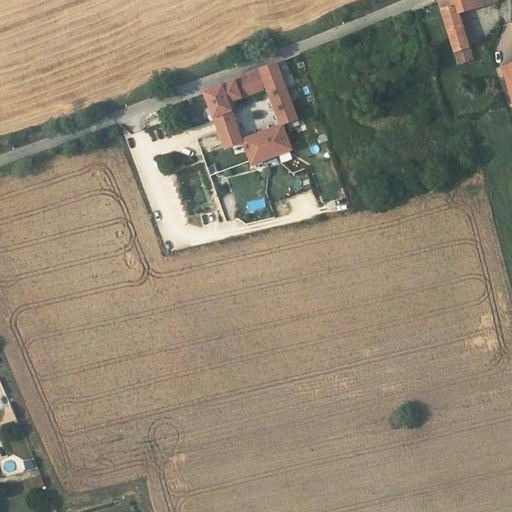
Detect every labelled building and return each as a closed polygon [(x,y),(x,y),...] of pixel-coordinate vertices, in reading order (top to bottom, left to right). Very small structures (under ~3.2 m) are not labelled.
[(439,0),(456,61),(475,56),(473,48),(469,49),(460,17),(464,16),(465,20),(469,20),(468,16),(472,15),(474,21),(485,19),(484,13),(500,9),(497,0),(439,0)] [(290,123),(293,122),(277,63),(260,69),(261,72),(205,93),(225,147),(238,143),(244,157),(241,158),(244,165),(291,148),(286,134),(291,133),(289,128),(291,127),(290,123)] [(166,142),(155,113),(137,120),(147,149),(166,142)] [(320,142),(327,141),(325,128),(317,130),(320,142)] [(25,461),(26,469),(36,468),(34,459),(25,461)] [(45,488),(41,478),(35,481),(39,490),(45,488)]
